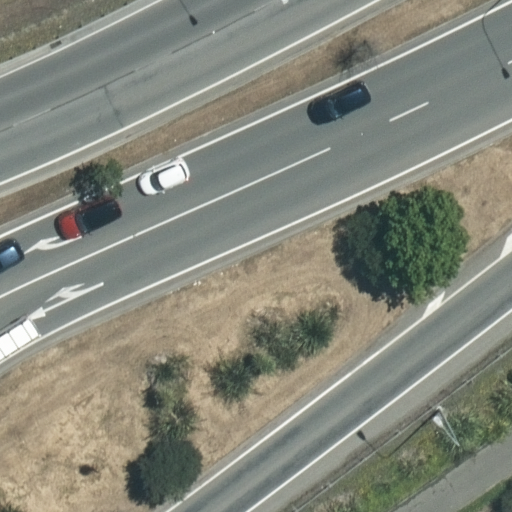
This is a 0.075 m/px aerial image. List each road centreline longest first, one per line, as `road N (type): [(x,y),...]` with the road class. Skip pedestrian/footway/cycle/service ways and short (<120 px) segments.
road 1 (trunk): [(511,58),(0,299)]
road 2 (trunk): [(511,282),(207,511)]
road 3 (trunk): [(0,132),(272,0)]
